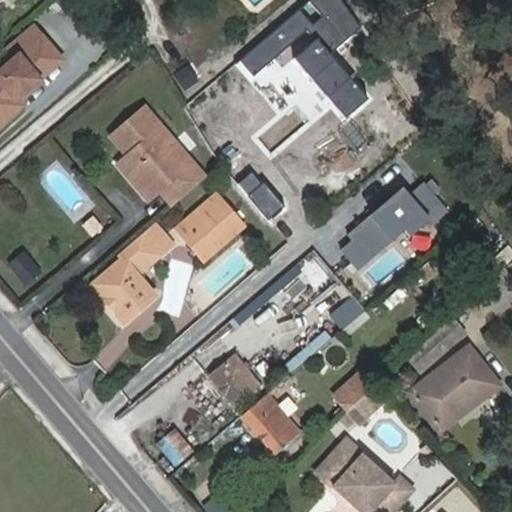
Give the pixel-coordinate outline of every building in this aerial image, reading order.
[(341,0),(314,0),(240,61),(252,76),(288,47),(345,117),(368,98),(331,52),(362,26),(341,0)] [(12,102),(35,82),(7,49),(0,55),(0,124),(18,109),(12,102)] [(191,62),(174,73),(186,91),(202,80),(191,62)] [(171,206),(206,177),(175,139),(147,105),(111,136),(127,153),(136,164),(136,172),(128,177),(143,195),(158,180),(163,186),(158,190),(171,206)] [(136,164),(127,153),(115,162),(128,177),(136,172),(136,164)] [(420,175),(340,245),(359,267),(405,227),(421,245),(455,216),(420,175)] [(147,199),(158,190),(163,186),(158,180),(143,195),(147,199)] [(213,196),(175,230),(203,260),(241,226),(213,196)] [(130,300),(138,310),(153,297),(135,276),(171,245),(154,225),(117,256),(120,260),(90,286),(114,313),(130,300)] [(40,270),(24,251),(9,264),(25,284),(40,270)] [(339,327),(363,306),(319,255),(295,276),(339,327)] [(511,282),(502,272),(479,292),(500,316),(511,305),(511,282)] [(123,323),(138,310),(130,300),(114,313),(123,323)] [(409,358),(420,371),(464,333),(452,319),(409,358)] [(440,430),(497,386),(470,351),(412,394),(440,430)] [(389,354),(344,394),(351,402),(392,366),(391,363),(395,360),(389,354)] [(234,375),(243,367),(236,358),(210,380),(233,407),(259,385),(251,376),(241,384),(234,375)] [(251,376),(243,367),(234,375),(241,384),(251,376)] [(348,412),(358,424),(381,402),(371,390),(348,412)] [(245,420),(274,454),(300,432),(270,397),(245,420)] [(345,442),(315,475),(332,490),(335,487),(342,494),(339,497),(355,511),(371,511),(373,511),(374,511),(393,511),(411,492),(398,481),(393,486),(345,442)] [(335,487),(332,490),(339,497),(342,494),(335,487)]
